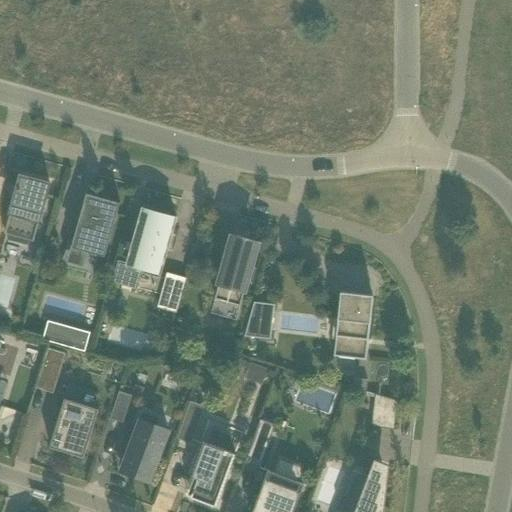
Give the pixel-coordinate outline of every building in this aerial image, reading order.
[(21,175),(5,233),(35,241),(50,183),(21,175)] [(105,257),(120,203),(87,193),(72,247),(105,257)] [(176,218),(144,209),(127,269),(160,278),(176,218)] [(234,234),(216,298),(241,305),(259,242),(234,234)] [(4,257),(20,263),(26,248),(10,242),(4,257)] [(187,279),(168,273),(159,307),(177,312),(187,279)] [(374,294),(342,291),(334,356),(367,359),(374,294)] [(268,332),(270,311),(276,312),(277,305),(256,302),(247,337),(273,340),(274,333),(268,332)] [(78,329),(73,348),(86,351),(91,332),(78,329)] [(36,388),(53,394),(66,354),(49,348),(36,388)] [(368,379),(353,378),(352,386),(366,390),(368,379)] [(110,419),(123,424),(132,396),(119,392),(110,419)] [(398,400),(375,394),(372,426),(394,429),(398,400)] [(69,400),(61,424),(58,423),(50,447),(84,458),(99,409),(69,400)] [(177,439),(192,445),(206,407),(192,402),(177,439)] [(261,420),(245,463),(260,469),(276,425),(261,420)] [(146,440),(135,436),(122,471),(149,482),(168,431),(152,425),(146,440)] [(206,443),(193,477),(186,496),(216,507),(236,455),(206,443)] [(384,511),(390,464),(375,458),(354,511),(384,511)] [(255,511),(291,511),(302,484),(270,472),(255,511)]
